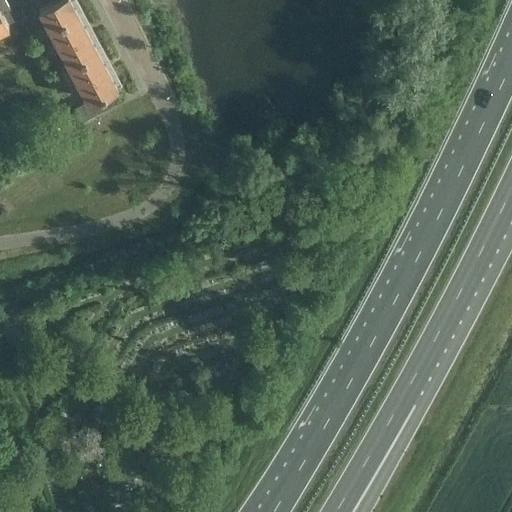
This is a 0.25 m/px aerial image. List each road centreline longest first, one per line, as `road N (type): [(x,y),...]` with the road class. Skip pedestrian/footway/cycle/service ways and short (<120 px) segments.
road 1 (motorway): [(511,58),(395,297),(271,511)]
road 2 (motorway): [(414,389),(511,196)]
road 3 (motorway): [(343,511),(414,389)]
road 4 (motorway): [(363,511),(414,389)]
